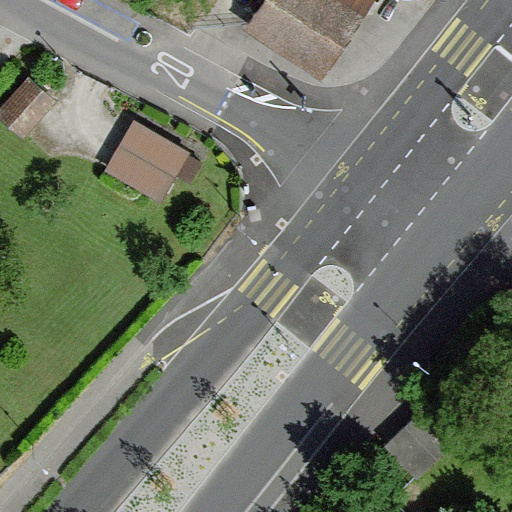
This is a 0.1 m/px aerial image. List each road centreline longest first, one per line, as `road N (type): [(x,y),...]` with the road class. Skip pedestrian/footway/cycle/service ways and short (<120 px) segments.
road 1 (secondary): [(367,173),(79,511)]
road 2 (secondary): [(220,511),(480,199)]
road 3 (secondary): [(504,0),(367,173)]
road 4 (residential): [(225,103),(33,0)]
road 5 (residential): [(367,173),(225,103)]
